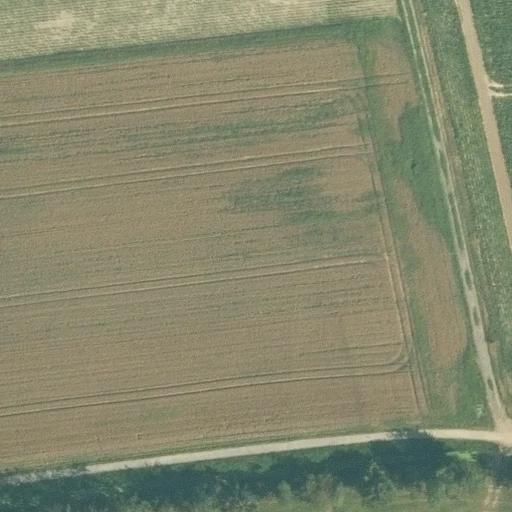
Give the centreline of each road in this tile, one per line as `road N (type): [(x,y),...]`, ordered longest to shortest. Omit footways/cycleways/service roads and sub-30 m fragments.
road 1 (track): [(511,436),(407,431),(0,480)]
road 2 (track): [(406,0),(503,435)]
